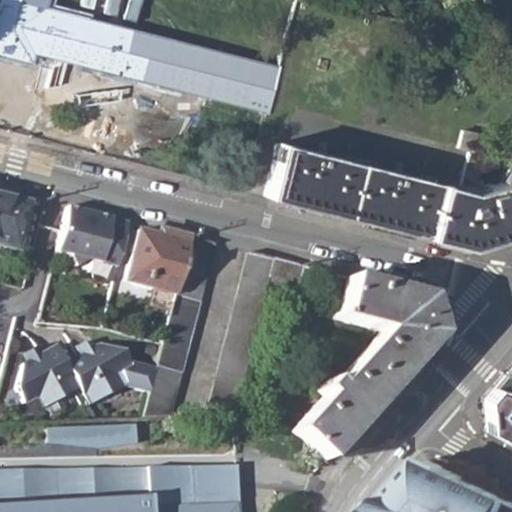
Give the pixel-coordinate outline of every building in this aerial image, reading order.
[(54,0),(0,0),(0,56),(38,66),(40,57),(263,113),(274,68),(51,13),(54,0)] [(455,146),(468,150),(473,133),(460,130),(455,146)] [(371,221),(461,244),(499,234),(511,230),(511,156),(498,178),(462,188),(284,145),(276,143),(264,194),(309,205),(371,221)] [(0,247),(13,252),(15,246),(30,250),(42,206),(26,202),(8,197),(9,193),(0,190),(0,247)] [(126,222),(64,207),(53,253),(66,257),(73,267),(84,261),(114,268),(126,222)] [(164,297),(171,298),(187,238),(157,230),(155,236),(133,231),(120,282),(150,289),(153,284),(166,287),(164,297)] [(146,393),(140,416),(167,415),(213,244),(187,238),(171,298),(153,366),(146,393)] [(204,416),(229,420),(264,284),(293,292),(300,266),(246,253),(204,416)] [(286,432),(322,460),(435,335),(423,297),(345,277),(335,316),(331,315),(330,319),(376,332),(329,384),(324,379),(313,390),(318,396),(286,432)] [(120,352),(97,345),(93,348),(79,344),(72,349),(77,356),(71,359),(64,363),(77,386),(87,405),(119,386),(123,384),(116,373),(128,367),(124,359),(120,352)] [(39,408),(77,386),(64,363),(54,346),(47,350),(40,354),(35,347),(20,355),(24,362),(20,365),(12,388),(21,403),(33,397),(39,408)] [(153,366),(124,359),(128,367),(116,373),(123,384),(119,386),(146,393),(153,366)] [(511,361),(503,372),(511,375),(511,361)] [(511,448),(511,375),(503,372),(475,400),(483,434),(511,448)] [(378,511),(511,511),(511,503),(460,480),(461,476),(427,456),(377,511),(378,511)] [(0,507),(143,498),(144,507),(241,501),(238,466),(0,480),(0,507)] [(0,511),(241,511),(241,501),(144,507),(143,498),(0,507),(0,511)]
